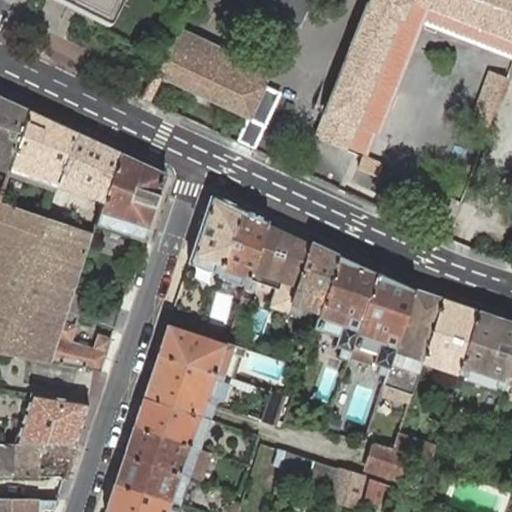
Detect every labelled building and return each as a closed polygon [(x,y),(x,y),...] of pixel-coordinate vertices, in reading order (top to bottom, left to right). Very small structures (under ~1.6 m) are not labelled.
[(66,0),(103,18),(105,13),(111,0),(66,0)] [(249,0),(301,26),(314,0),(249,0)] [(511,12),(478,0),(368,0),(366,4),(365,4),(312,136),(345,149),(354,127),(396,18),(400,20),(408,0),(422,6),(511,41),(511,12)] [(511,0),(478,0),(511,12),(511,0)] [(237,143),(252,150),(263,127),(279,93),(264,87),(207,60),(176,45),(182,32),(175,29),(169,42),(153,74),(140,99),(149,103),(162,78),(248,119),(237,143)] [(506,74),(487,67),(475,100),(493,107),(506,74)] [(0,97),(0,166),(8,170),(28,110),(0,97)] [(75,132),(28,110),(8,170),(52,185),(56,187),(59,176),(75,132)] [(120,153),(75,132),(59,176),(106,196),(120,153)] [(164,173),(120,153),(106,196),(96,224),(144,239),(165,175),(164,173)] [(361,157),(356,167),(376,175),(379,168),(381,164),(363,157),(361,155),(361,157)] [(210,197),(188,263),(218,273),(239,208),(212,196),(211,196),(210,197)] [(0,198),(0,204),(35,217),(37,211),(0,198)] [(0,353),(25,357),(49,362),(62,324),(66,313),(92,236),(96,224),(87,221),(83,233),(35,217),(0,204),(0,353)] [(239,208),(218,273),(217,276),(224,279),(240,284),(246,287),(248,279),(251,269),(267,221),(239,208)] [(310,242),(267,221),(251,269),(283,280),(280,287),(278,287),(278,288),(278,289),(271,306),(287,312),(289,304),(310,242)] [(338,254),(310,242),(289,304),(287,312),(297,315),(299,307),(319,314),(338,254)] [(376,271),(338,254),(319,314),(314,328),(321,330),(324,321),(340,326),(337,336),(334,346),(341,349),(338,356),(347,359),(348,354),(351,345),(376,271)] [(283,280),(251,269),(248,279),(278,289),(278,288),(278,287),(280,287),(283,280)] [(413,288),(376,271),(351,345),(348,354),(372,363),(379,365),(376,373),(385,377),(387,368),(394,349),(413,288)] [(442,298),(413,288),(394,349),(387,368),(385,377),(382,384),(411,394),(422,361),(423,358),(442,298)] [(253,299),(243,296),(236,315),(246,319),(253,299)] [(478,311),(442,298),(423,358),(422,361),(457,373),(478,311)] [(172,310),(167,325),(195,334),(200,320),(172,310)] [(511,359),(511,322),(478,311),(457,373),(465,376),(464,377),(476,381),(481,383),(494,388),(494,386),(503,388),(504,384),(511,359)] [(66,313),(62,324),(69,326),(73,315),(66,313)] [(324,321),(321,330),(337,336),(340,326),(324,321)] [(62,324),(49,362),(99,371),(110,339),(98,335),(93,350),(70,342),(74,327),(69,326),(62,324)] [(195,334),(167,325),(157,353),(223,375),(231,353),(243,357),(246,349),(234,345),(228,343),(225,342),(224,344),(195,334)] [(283,350),(276,348),(273,357),(280,359),(283,350)] [(223,375),(157,353),(147,384),(212,405),(214,406),(215,399),(220,400),(226,383),(235,387),(235,388),(256,395),(258,387),(223,375)] [(147,384),(143,398),(207,419),(212,405),(147,384)] [(272,391),(263,421),(275,426),(277,420),(285,397),(272,391)] [(75,444),(89,403),(31,393),(16,443),(39,443),(75,444)] [(143,398),(133,426),(198,448),(207,419),(143,398)] [(298,408),(287,406),(282,421),(293,424),(298,408)] [(340,421),(329,417),(325,429),(336,433),(340,421)] [(133,426),(123,455),(188,476),(190,471),(196,454),(198,448),(133,426)] [(434,444),(398,433),(393,450),(406,454),(428,461),(434,444)] [(39,443),(16,443),(0,442),(0,475),(38,476),(39,443)] [(393,450),(372,443),(364,470),(398,480),(406,454),(393,450)] [(277,478),(304,486),(311,461),(285,452),(277,478)] [(196,454),(190,471),(200,475),(207,457),(196,454)] [(123,455),(114,483),(179,505),(188,476),(123,455)] [(324,492),(331,467),(311,461),(304,486),(324,492)] [(349,501),(356,475),(336,468),(330,495),(349,501)] [(378,503),(380,496),(383,484),(370,479),(365,500),(378,503)] [(114,483),(104,511),(105,511),(176,511),(179,505),(114,483)] [(390,499),(393,487),(383,484),(380,496),(390,499)] [(53,510),(56,500),(0,499),(0,511),(43,511),(43,509),(53,510)]
